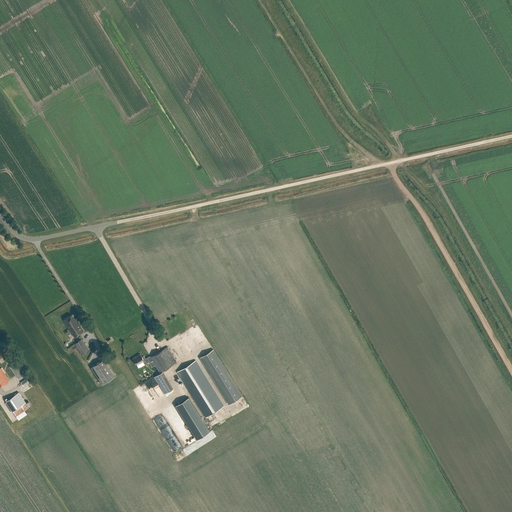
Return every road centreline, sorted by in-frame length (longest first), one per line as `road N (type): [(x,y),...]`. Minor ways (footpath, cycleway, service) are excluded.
road 1 (unclassified): [(0,215),(15,234),(34,239),(511,135)]
road 2 (track): [(511,363),(425,209),(388,162)]
